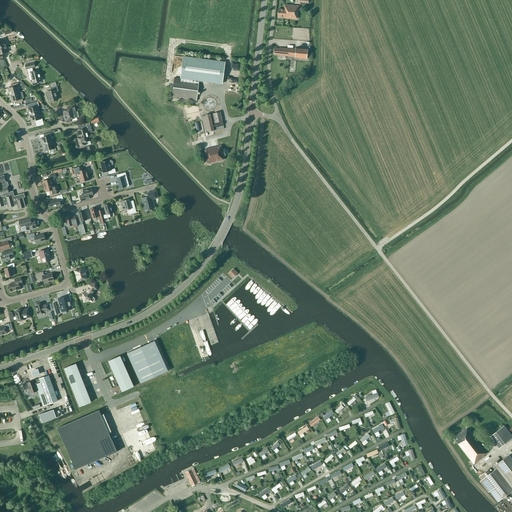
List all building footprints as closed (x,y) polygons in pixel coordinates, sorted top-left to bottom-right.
[(297,20),(299,6),(284,5),(284,9),(278,9),(277,17),(282,17),(282,18),(297,20)] [(306,59),(307,49),(295,48),(295,49),(281,48),(281,47),(280,47),(280,48),(274,48),(273,54),(274,55),(276,55),(278,55),(280,56),(280,59),(283,59),(284,56),(287,56),(294,57),(294,58),(299,58),(306,59)] [(196,101),(199,81),(222,84),(225,62),(183,56),(180,78),(174,78),(171,98),(196,101)] [(33,72),(32,68),(35,67),(34,63),(25,65),(26,70),(27,69),(29,77),(31,77),(33,83),(41,81),(38,70),(33,72)] [(9,95),(20,92),(19,92),(18,86),(19,86),(18,83),(11,85),(12,87),(7,89),(8,89),(8,91),(8,92),(8,91),(9,95)] [(56,92),(58,92),(57,86),(50,88),(51,91),(46,92),(47,96),(48,96),(50,102),(58,100),(56,92)] [(20,92),(9,95),(11,102),(15,101),(16,103),(23,102),(22,99),(21,99),(19,93),(20,92)] [(29,115),(39,113),(40,112),(39,112),(37,106),(38,106),(37,103),(30,105),(31,107),(27,109),(28,111),(27,111),(27,112),(28,112),(29,115),(28,115),(29,115)] [(70,119),(76,117),(74,118),(73,113),(76,112),(75,112),(73,106),(74,106),(74,105),(67,107),(67,110),(63,111),(65,119),(66,123),(71,122),(70,119)] [(220,112),(212,114),(212,113),(205,115),(201,116),(205,131),(208,130),(209,132),(214,131),(224,129),(222,121),(220,112)] [(41,119),(39,113),(29,115),(31,122),(35,121),(36,126),(43,125),(42,118),(41,119)] [(87,133),(92,131),(89,121),(77,125),(79,131),(77,132),(78,132),(79,137),(74,139),(77,148),(85,146),(83,142),(90,140),(90,139),(89,140),(87,133)] [(52,142),(53,142),(53,141),(52,142),(51,136),(52,135),(51,132),(44,134),(45,137),(40,138),(41,138),(41,141),(42,144),(42,145),(52,142)] [(54,148),(52,142),(42,145),(44,151),(48,150),(49,153),(56,151),(55,148),(54,148)] [(221,150),(220,145),(204,149),(206,154),(204,155),(206,164),(224,160),(223,155),(225,155),(224,149),(221,150)] [(107,160),(100,162),(103,172),(108,171),(109,174),(115,172),(114,169),(110,170),(107,160)] [(72,174),(74,174),(78,174),(78,177),(87,175),(86,169),(82,170),(81,166),(71,169),(72,174)] [(123,177),(116,179),(119,189),(126,187),(124,179),(127,178),(125,173),(122,174),(123,177)] [(44,187),(53,184),(52,181),(55,179),(54,178),(56,178),(55,174),(49,175),(50,179),(42,181),(44,187)] [(0,206),(5,205),(4,204),(6,203),(8,208),(15,206),(15,205),(17,204),(18,209),(25,207),(23,199),(22,198),(25,197),(24,193),(14,196),(13,191),(10,192),(8,193),(7,187),(8,185),(7,182),(5,182),(4,175),(0,175),(0,206)] [(89,180),(87,175),(78,177),(79,180),(76,181),(77,183),(89,180)] [(53,187),(53,184),(44,187),(45,192),(52,190),(53,194),(58,192),(58,191),(57,186),(53,187)] [(84,197),(80,198),(81,202),(87,200),(86,197),(93,195),(91,189),(82,191),(84,197)] [(152,199),(157,198),(156,191),(146,193),(147,197),(141,198),(144,208),(147,210),(147,211),(148,210),(150,212),(152,207),(153,206),(152,199)] [(56,199),(48,201),(50,208),(60,205),(59,201),(63,200),(61,195),(56,196),(56,199)] [(129,202),(128,199),(120,202),(123,211),(126,210),(127,213),(129,214),(136,212),(133,201),(129,202)] [(112,213),(110,204),(103,206),(106,214),(103,215),(104,219),(108,218),(110,217),(109,214),(112,213)] [(97,211),(96,208),(89,209),(92,218),(98,217),(98,218),(100,218),(101,222),(104,221),(103,217),(101,210),(97,211)] [(86,220),(84,211),(77,213),(79,219),(76,220),(77,226),(80,225),(82,224),(81,221),(86,220)] [(71,218),(71,215),(64,217),(66,227),(73,225),(74,227),(75,227),(76,231),(78,231),(75,217),(71,218)] [(36,227),(34,221),(30,222),(29,219),(18,222),(20,227),(21,227),(23,231),(36,227)] [(35,237),(34,233),(27,235),(28,241),(35,239),(36,244),(40,243),(40,242),(45,241),(43,234),(35,237)] [(11,237),(6,238),(7,241),(0,242),(0,250),(10,248),(8,242),(12,241),(11,237)] [(51,260),(48,249),(39,252),(41,259),(42,263),(51,260)] [(9,255),(13,254),(11,250),(5,251),(6,254),(0,256),(2,262),(10,260),(9,255)] [(14,266),(13,263),(7,265),(7,268),(4,269),(6,277),(13,276),(11,267),(14,266)] [(86,274),(84,268),(79,269),(79,270),(74,271),(76,277),(77,281),(82,279),(82,280),(87,278),(86,274)] [(234,269),(228,274),(232,278),(238,273),(234,269)] [(44,283),(54,280),(52,273),(44,275),(42,272),(35,274),(37,280),(43,278),(44,283)] [(22,283),(20,277),(14,279),(15,282),(8,284),(10,292),(20,289),(19,284),(22,283)] [(90,300),(90,301),(92,302),(94,301),(95,300),(94,298),(92,296),(92,297),(91,295),(92,294),(94,291),(93,290),(97,290),(95,283),(88,285),(88,286),(89,285),(90,290),(86,291),(86,292),(82,293),(84,302),(90,300)] [(65,297),(58,299),(60,308),(65,307),(66,311),(72,309),(69,298),(65,299),(65,297)] [(42,305),(42,303),(35,305),(36,309),(35,309),(37,315),(44,313),(44,312),(50,310),(48,303),(42,305)] [(28,308),(22,310),(22,309),(15,311),(16,315),(15,315),(17,321),(18,321),(19,321),(20,322),(22,321),(23,320),(23,319),(24,319),(24,318),(30,317),(28,308)] [(11,330),(9,323),(4,325),(4,326),(0,326),(0,335),(7,334),(6,331),(11,330)] [(168,371),(154,341),(127,353),(140,383),(168,371)] [(122,392),(134,386),(120,356),(108,361),(122,392)] [(79,371),(76,363),(64,368),(67,376),(79,371)] [(37,368),(30,371),(31,374),(32,377),(40,374),(38,371),(37,368)] [(79,371),(67,376),(70,384),(82,379),(79,371)] [(57,401),(48,375),(22,385),(24,390),(29,388),(30,393),(37,391),(37,390),(40,389),(42,395),(44,394),(48,404),(57,401)] [(82,379),(70,384),(73,391),(85,387),(82,379)] [(85,387),(73,391),(76,399),(88,394),(85,387)] [(364,390),(361,393),(368,401),(371,399),(364,390)] [(88,394),(76,399),(79,407),(91,402),(88,394)] [(347,403),(349,406),(357,399),(354,396),(347,403)] [(387,416),(394,413),(390,401),(383,404),(387,416)] [(334,411),(337,414),(345,408),(341,404),(334,411)] [(111,439),(99,410),(57,428),(75,470),(117,451),(111,439)] [(366,419),(375,416),(373,410),(364,414),(366,419)] [(327,423),(335,419),(330,412),(323,417),(327,423)] [(309,424),(312,427),(321,420),(318,416),(309,424)] [(306,426),(299,431),(301,434),(309,429),(306,426)] [(499,448),(511,437),(511,436),(503,426),(490,436),(499,448)] [(483,456),(487,452),(473,434),(473,435),(467,427),(453,438),(470,460),(468,462),(471,467),(484,456),(483,456)] [(295,432),(286,437),(288,441),(297,436),(295,432)] [(404,433),(399,434),(404,445),(408,443),(404,433)] [(360,438),(365,444),(367,443),(365,440),(369,437),(367,434),(360,438)] [(355,440),(348,446),(351,449),(358,443),(355,440)] [(275,451),(281,445),(278,442),(272,448),(275,451)] [(303,449),(305,454),(315,450),(312,443),(305,446),(306,448),(303,449)] [(266,447),(259,452),(262,456),(269,452),(266,447)] [(343,447),(336,453),(339,458),(343,456),(341,454),(346,451),(343,447)] [(366,453),(368,458),(379,453),(377,449),(366,453)] [(300,461),(303,459),(300,453),(294,456),(298,465),(302,464),(300,461)] [(332,454),(324,460),(326,464),(334,457),(332,454)] [(494,466),(496,469),(490,473),(487,470),(484,473),(479,477),(498,501),(506,495),(507,497),(511,493),(511,492),(511,491),(511,490),(511,459),(508,455),(494,466)] [(249,465),(255,462),(252,456),(246,458),(249,465)] [(355,459),(357,464),(366,460),(364,456),(355,459)] [(397,456),(389,461),(391,465),(400,460),(397,456)] [(279,463),(281,467),(291,463),(289,459),(279,463)] [(314,471),(323,464),(320,461),(311,468),(314,471)] [(218,469),(220,473),(231,467),(229,463),(218,469)] [(377,469),(379,472),(387,466),(384,463),(377,469)] [(418,476),(425,473),(421,464),(415,467),(418,476)] [(303,476),(312,471),(310,467),(300,471),(303,476)] [(192,486),(200,482),(193,468),(185,472),(192,486)] [(204,473),(206,478),(217,473),(215,469),(204,473)] [(331,474),(333,480),(341,477),(339,470),(331,474)] [(353,487),(362,480),(359,476),(350,483),(353,487)] [(293,478),(288,481),(291,487),(297,484),(293,478)] [(396,483),(394,478),(386,482),(388,487),(396,483)] [(245,491),(248,487),(238,482),(236,486),(245,491)] [(343,494),(350,486),(347,482),(339,491),(343,494)] [(273,492),(282,487),(279,483),(271,488),(273,492)] [(416,484),(409,489),(411,492),(418,487),(416,484)] [(376,494),(385,490),(383,485),(374,489),(376,494)] [(437,496),(439,495),(442,500),(446,497),(440,488),(434,491),(437,496)] [(330,500),(337,495),(334,492),(327,497),(330,500)] [(386,506),(395,500),(392,497),(383,503),(386,506)] [(420,505),(426,502),(424,498),(415,503),(417,506),(419,506),(420,508),(421,507),(420,505)] [(447,503),(449,509),(452,507),(448,498),(442,501),(444,505),(447,503)] [(290,499),(280,504),(282,508),(292,503),(290,499)] [(320,508),(327,503),(324,500),(317,504),(320,508)]
